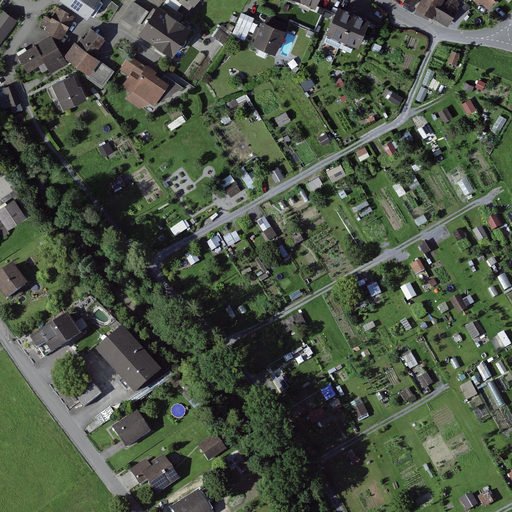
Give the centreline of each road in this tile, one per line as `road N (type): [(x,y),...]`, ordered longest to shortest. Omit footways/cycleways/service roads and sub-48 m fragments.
road 1 (unclassified): [(132,511),(0,332)]
road 2 (residential): [(375,0),(436,34),(502,36)]
